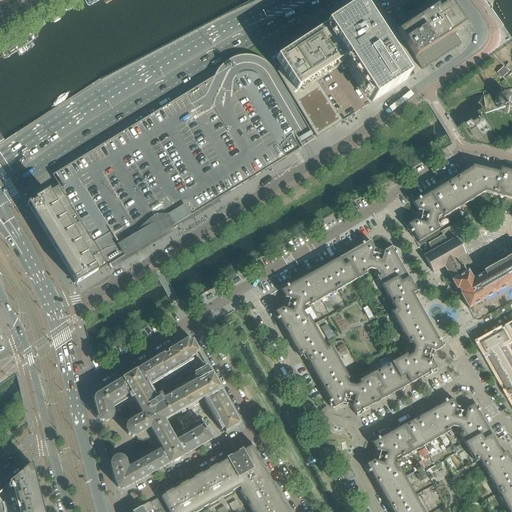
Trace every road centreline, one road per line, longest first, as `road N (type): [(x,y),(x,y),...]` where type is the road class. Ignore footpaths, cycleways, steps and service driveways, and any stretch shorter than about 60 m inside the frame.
road 1 (residential): [(462,0),(480,22),(478,45),(369,126),(92,296),(49,301)]
road 2 (secondary): [(0,194),(148,96),(328,0)]
road 3 (secondary): [(279,0),(166,54),(0,159)]
road 4 (residential): [(246,285),(468,148),(511,158)]
road 5 (residential): [(361,436),(355,426),(312,415),(246,285)]
road 6 (residential): [(106,511),(255,429)]
road 7 (residential): [(73,390),(193,318)]
road 8 (residential): [(193,318),(255,429)]
road 9 (residential): [(361,436),(470,374)]
road 10 (secondary): [(102,511),(73,390)]
road 11 (secondary): [(19,332),(52,448)]
